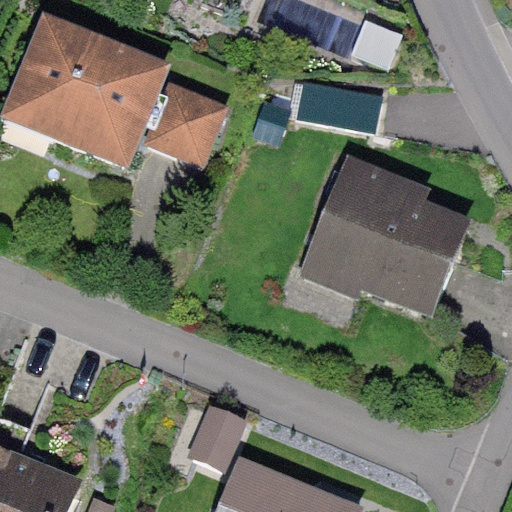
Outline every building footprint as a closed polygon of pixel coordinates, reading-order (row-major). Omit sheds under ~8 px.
[(179,74),(46,23),(8,120),(141,171),(179,74)] [(389,105),(302,89),(295,127),(382,143),(389,105)] [(479,224),(344,170),(304,268),(439,322),(479,224)] [(0,496),(32,418),(0,404),(0,496)] [(248,424),(211,410),(190,465),(227,480),(248,424)] [(107,511),(130,457),(32,418),(0,496),(0,511),(107,511)] [(359,511),(236,464),(216,511),(359,511)]
